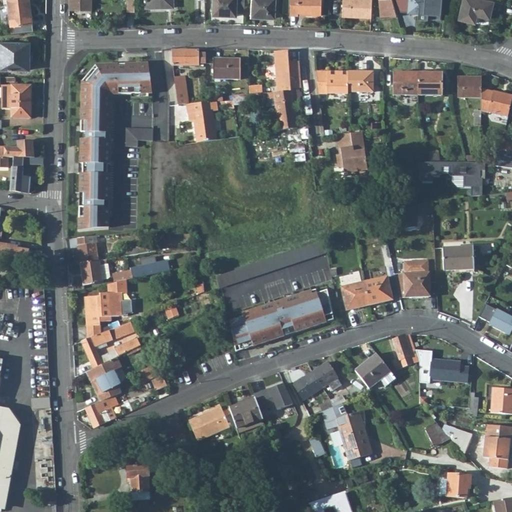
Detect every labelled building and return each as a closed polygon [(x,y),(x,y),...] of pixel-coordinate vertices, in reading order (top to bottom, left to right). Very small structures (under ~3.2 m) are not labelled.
[(92,10),(91,0),(68,0),(69,9),(92,10)] [(144,0),(144,2),(145,2),(145,8),(166,8),(166,4),(174,4),(173,0),(144,0)] [(220,16),(236,16),(237,13),(244,13),(244,0),(213,0),(213,12),(221,12),(220,16)] [(262,14),(262,18),(275,18),(275,0),(251,0),(251,13),(262,14)] [(321,0),(290,0),(290,15),(298,15),(298,12),(312,13),(312,15),(321,15),(321,0)] [(342,0),(342,16),(371,18),(371,0),(342,0)] [(378,0),(380,18),(397,16),(396,11),(395,8),(392,0),(378,0)] [(427,18),(440,19),(441,0),(392,0),(395,8),(402,7),(408,7),(408,12),(428,14),(427,18)] [(493,2),(486,0),(462,0),(458,19),(475,23),(477,15),(489,19),(493,2)] [(33,30),(30,1),(8,3),(11,33),(33,30)] [(0,69),(29,70),(30,42),(0,41),(0,69)] [(173,66),(198,66),(198,64),(198,54),(198,50),(173,51),(173,66)] [(277,92),(291,91),(290,88),(289,62),(288,52),(275,53),(277,92)] [(213,79),(240,80),(241,60),(213,59),(213,79)] [(301,88),(299,61),(289,62),(290,88),(298,88),(301,88)] [(79,207),(79,230),(94,229),(94,219),(96,219),(96,209),(97,209),(97,199),(97,173),(98,116),(111,117),(112,99),(109,96),(112,93),(118,93),(118,94),(152,93),(148,63),(125,64),(126,67),(118,67),(118,64),(101,65),(82,87),(81,126),(86,126),(86,133),(85,139),(81,139),(80,164),(83,164),(83,173),(80,173),(80,193),(84,193),(84,200),(84,207),(79,207)] [(348,72),(316,72),(318,94),(348,94),(348,92),(348,72)] [(348,92),(373,92),(373,72),(348,72),(348,92)] [(393,95),(418,95),(418,73),(393,73),(393,95)] [(418,95),(441,96),(441,73),(418,73),(418,95)] [(174,77),(176,94),(187,93),(185,76),(174,77)] [(481,98),(481,89),(481,77),(457,77),(457,98),(481,98)] [(31,119),(31,98),(31,86),(2,85),(2,109),(11,109),(11,118),(31,119)] [(256,94),(262,93),(262,86),(249,87),(249,94),(250,94),(256,94)] [(276,106),(279,130),(298,128),(294,103),(300,103),(298,88),(290,88),(291,91),(277,92),(274,92),(276,106)] [(511,99),(511,96),(481,89),(481,98),(481,110),(481,111),(484,112),(508,117),(511,99)] [(276,106),(274,92),(265,93),(266,100),(267,107),(276,106)] [(176,94),(178,105),(187,104),(189,104),(187,93),(176,94)] [(251,103),(251,101),(250,94),(249,94),(248,94),(231,95),(233,101),(234,105),(251,103)] [(212,111),(217,110),(216,102),(189,104),(187,104),(188,111),(190,122),(194,121),(197,143),(216,140),(212,111)] [(110,164),(111,117),(98,116),(97,173),(108,173),(108,163),(110,164)] [(298,128),(279,130),(280,136),(301,133),(300,127),(298,128)] [(153,141),(153,129),(126,128),(126,147),(138,147),(138,141),(153,141)] [(368,173),(362,132),(359,133),(349,134),(336,135),(338,150),(342,150),(343,154),(339,155),(336,155),(338,168),(343,167),(344,174),(356,172),(356,174),(368,173)] [(511,142),(502,140),(500,150),(511,152),(511,142)] [(23,158),(28,158),(34,158),(32,142),(16,143),(17,148),(0,146),(0,157),(8,157),(13,157),(23,158)] [(301,143),(294,144),(295,152),(305,151),(304,144),(301,144),(301,143)] [(440,159),(438,152),(429,153),(430,160),(440,159)] [(0,167),(8,168),(8,157),(0,157),(0,167)] [(22,177),(23,164),(23,158),(13,157),(11,191),(31,194),(32,178),(30,178),(22,177)] [(429,162),(420,163),(420,178),(422,180),(432,181),(432,176),(439,176),(441,174),(441,167),(449,167),(449,174),(451,176),(464,176),(464,186),(471,186),(482,186),(482,179),(482,178),(480,178),(480,170),(485,170),(485,164),(480,163),(467,162),(433,162),(429,162)] [(108,173),(97,173),(97,199),(97,209),(96,209),(96,219),(94,219),(94,229),(109,227),(110,174),(108,173)] [(219,181),(210,183),(211,189),(220,188),(219,181)] [(210,183),(201,184),(202,191),(211,189),(210,183)] [(482,186),(471,186),(471,197),(482,196),(482,186)] [(413,206),(404,208),(400,228),(415,226),(420,205),(413,206)] [(77,246),(80,263),(106,260),(107,259),(105,243),(100,244),(99,236),(78,238),(79,246),(77,246)] [(216,277),(220,288),(221,288),(323,253),(319,242),(216,277)] [(443,270),(474,269),(473,246),(442,248),(443,270)] [(124,250),(121,257),(125,257),(134,255),(148,253),(147,248),(141,249),(140,247),(124,250)] [(19,249),(18,257),(40,260),(42,252),(19,249)] [(136,260),(137,267),(156,263),(155,256),(141,259),(141,258),(136,260)] [(106,264),(106,260),(80,263),(83,283),(73,285),(74,292),(85,290),(84,285),(103,283),(102,280),(100,265),(106,264)] [(428,260),(404,262),(404,274),(394,275),(399,298),(405,298),(420,297),(420,296),(430,295),(429,273),(428,273),(428,260)] [(112,274),(114,283),(126,280),(170,271),(168,261),(156,263),(137,267),(131,269),(131,270),(112,274)] [(106,264),(100,265),(102,280),(108,279),(110,277),(108,263),(106,264)] [(387,277),(364,282),(369,302),(378,300),(379,303),(393,300),(387,277)] [(100,296),(85,297),(88,339),(101,334),(100,322),(111,321),(111,317),(124,316),(124,317),(128,316),(128,314),(132,314),(131,300),(123,301),(122,293),(127,293),(126,280),(114,283),(108,284),(108,293),(100,294),(100,296)] [(369,302),(364,282),(341,288),(346,311),(360,308),(359,305),(369,302)] [(244,318),(253,346),(326,322),(324,316),(332,314),(327,290),(317,293),(315,289),(242,314),(244,318)] [(202,294),(183,300),(189,317),(207,310),(202,294)] [(511,334),(511,332),(511,315),(487,303),(480,319),(511,334)] [(175,304),(165,308),(169,319),(179,315),(175,304)] [(332,314),(324,316),(326,322),(333,319),(332,314)] [(244,318),(229,323),(233,342),(233,343),(235,352),(253,346),(244,318)] [(101,334),(88,339),(82,342),(90,362),(99,357),(96,351),(95,347),(106,343),(133,332),(130,322),(101,334)] [(410,335),(403,337),(402,336),(392,339),(400,361),(401,361),(404,367),(419,362),(415,350),(410,335)] [(123,346),(126,352),(137,347),(133,340),(123,346)] [(106,343),(95,347),(96,351),(107,346),(106,343)] [(114,349),(103,355),(107,362),(116,357),(126,353),(126,352),(123,346),(122,344),(114,348),(114,349)] [(126,352),(126,353),(128,356),(141,349),(140,346),(137,347),(126,352)] [(415,350),(419,362),(419,383),(429,384),(430,379),(467,382),(469,368),(460,367),(460,362),(431,359),(432,352),(415,350)] [(365,366),(378,356),(376,354),(363,364),(365,366)] [(93,369),(107,362),(103,355),(99,357),(90,362),(93,369)] [(365,384),(369,389),(380,381),(389,374),(394,380),(396,379),(378,356),(365,366),(363,364),(355,371),(359,377),(365,384)] [(116,357),(107,362),(93,369),(86,373),(101,402),(114,396),(121,392),(111,372),(121,367),(116,357)] [(0,506),(3,507),(18,426),(8,410),(0,408),(0,365),(1,362),(0,361),(0,506)] [(312,372),(322,387),(328,384),(333,391),(342,385),(337,378),(327,363),(312,372)] [(147,372),(138,376),(141,383),(153,378),(152,378),(157,376),(152,366),(146,369),(147,372)] [(293,385),(303,400),(322,387),(312,372),(293,385)] [(394,380),(389,374),(380,381),(385,387),(394,380)] [(151,381),(155,390),(166,385),(162,376),(151,381)] [(283,384),(254,395),(255,398),(260,412),(276,406),(277,410),(293,405),(283,384)] [(511,389),(493,388),(491,413),(511,414),(511,389)] [(474,393),(470,393),(469,416),(477,416),(478,398),(477,398),(476,398),(476,397),(475,397),(475,396),(474,396),(474,395),(474,394),(474,393)] [(114,396),(101,402),(86,408),(94,428),(116,418),(111,408),(118,405),(114,396)] [(342,396),(331,401),(335,407),(346,402),(342,396)] [(0,397),(0,405),(10,408),(12,400),(0,397)] [(255,398),(229,408),(231,414),(236,429),(238,428),(263,419),(260,412),(255,398)] [(323,412),(335,407),(331,401),(319,406),(323,412)] [(198,441),(230,427),(225,416),(223,411),(221,407),(188,421),(198,441)] [(372,454),(359,412),(336,419),(348,461),(372,454)] [(264,424),(263,419),(238,428),(239,433),(264,424)] [(280,422),(272,426),(275,432),(283,429),(280,422)] [(155,434),(157,443),(164,441),(170,439),(183,435),(179,424),(155,434)] [(433,447),(449,439),(437,425),(425,431),(433,447)] [(443,429),(453,440),(457,429),(445,425),(443,429)] [(489,467),(507,469),(509,448),(510,440),(511,440),(511,427),(487,425),(483,458),(490,458),(489,467)] [(48,428),(35,429),(37,488),(52,488),(50,451),(47,451),(46,437),(49,437),(48,428)] [(453,440),(465,454),(472,435),(457,429),(453,440)] [(183,435),(170,439),(172,444),(176,443),(176,445),(186,442),(184,435),(183,436),(183,435)] [(321,444),(317,436),(309,440),(312,448),(321,444)] [(166,446),(164,441),(157,443),(154,444),(156,450),(166,446)] [(312,448),(316,458),(325,454),(321,444),(312,448)] [(220,452),(193,462),(198,478),(226,469),(224,462),(221,455),(220,452)] [(130,479),(131,493),(149,492),(149,477),(148,465),(148,459),(135,460),(136,466),(127,467),(128,479),(130,479)] [(470,476),(448,474),(448,480),(447,494),(447,497),(466,498),(467,486),(470,486),(470,476)] [(447,494),(448,480),(440,479),(439,494),(447,494)] [(313,485),(303,488),(306,498),(316,495),(313,485)] [(149,492),(131,493),(132,501),(150,500),(149,492)] [(310,507),(311,511),(352,511),(346,494),(310,507)] [(511,511),(511,498),(493,502),(495,511),(511,511)]
